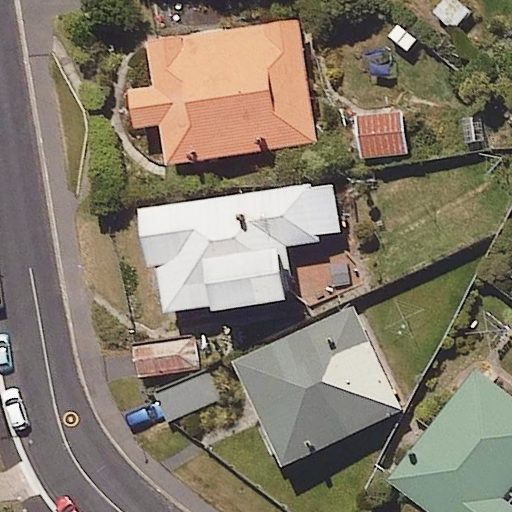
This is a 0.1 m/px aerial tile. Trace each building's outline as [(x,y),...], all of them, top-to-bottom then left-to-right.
[(319,145),(301,22),(151,43),(158,89),(132,92),(138,130),(164,127),(169,166),(319,145)] [(405,111),(359,115),(363,159),(409,155),(405,111)] [(343,240),(335,185),(143,212),(152,270),(160,269),(168,322),(291,304),(283,248),(343,240)] [(404,412),(356,310),(236,367),(284,469),(404,412)] [(188,373),(185,344),(137,348),(140,378),(188,373)] [(511,494),(511,400),(478,374),(393,484),(429,511),(511,511),(511,495),(511,494)] [(222,402),(212,375),(157,396),(167,422),(222,402)]
